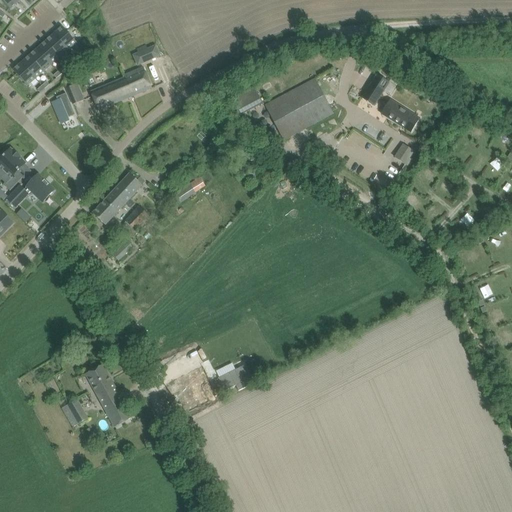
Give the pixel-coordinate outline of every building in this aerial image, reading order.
[(1,0),(10,9),(19,2),(17,0),(1,0)] [(63,27),(54,34),(68,50),(76,42),(63,27)] [(54,34),(46,41),(60,57),(68,50),(54,34)] [(46,41),(38,49),(52,64),(60,57),(46,41)] [(155,45),(148,48),(147,45),(137,49),(143,64),(160,56),(155,45)] [(38,49),(30,56),(44,71),(52,64),(38,49)] [(30,56),(22,63),(35,79),(44,71),(30,56)] [(22,63),(13,70),(27,86),(35,79),(22,63)] [(126,78),(133,96),(152,88),(148,79),(143,68),(125,75),(126,78)] [(330,96),(338,92),(330,72),(321,75),(330,96)] [(374,106),(389,83),(381,77),(377,75),(367,90),(362,99),(374,106)] [(133,96),(126,78),(91,92),(95,101),(99,110),(133,96)] [(315,79),(311,81),(266,105),(284,140),(333,114),(315,79)] [(66,88),(70,98),(73,105),(81,102),(74,85),(73,85),(66,88)] [(255,87),(254,88),(231,100),(240,116),(263,103),(255,87)] [(60,100),(53,103),(61,123),(69,120),(68,118),(75,115),(66,93),(59,97),(60,100)] [(390,100),(381,114),(411,133),(420,119),(390,100)] [(476,126),(472,134),(481,138),(484,129),(476,126)] [(246,145),(240,152),(247,157),(252,150),(246,145)] [(403,145),(395,158),(407,165),(410,160),(409,158),(414,151),(403,145)] [(3,154),(0,157),(0,166),(1,168),(11,177),(5,183),(4,185),(10,191),(23,177),(17,172),(25,164),(26,163),(20,158),(20,157),(13,150),(13,151),(11,149),(4,156),(3,154)] [(488,176),(492,181),(497,176),(492,172),(488,176)] [(113,191),(126,203),(142,185),(130,174),(113,191)] [(20,186),(7,199),(15,207),(32,191),(43,202),(54,191),(48,185),(49,185),(48,184),(48,185),(45,182),(45,181),(44,181),(38,175),(27,187),(24,190),(20,186)] [(278,181),(282,188),(291,184),(287,176),(278,181)] [(199,177),(172,194),(173,195),(170,197),(174,203),(177,201),(179,204),(196,193),(195,193),(205,186),(199,177)] [(105,225),(126,203),(113,191),(93,213),(105,225)] [(21,215),(39,232),(48,222),(31,205),(21,215)] [(134,237),(137,233),(136,232),(151,217),(139,206),(125,221),(126,222),(121,226),(134,237)] [(0,233),(4,229),(6,231),(14,223),(1,211),(0,212),(0,233)] [(503,238),(492,240),(494,249),(505,247),(503,238)] [(126,240),(119,247),(111,253),(118,261),(133,247),(126,240)] [(460,254),(466,263),(474,258),(469,249),(460,254)] [(494,320),(502,316),(498,308),(490,312),(494,320)] [(115,427),(123,423),(132,418),(103,365),(84,375),(115,427)] [(219,378),(218,378),(224,391),(236,386),(239,391),(249,386),(247,381),(252,378),(246,365),(235,370),(219,378)] [(198,372),(177,382),(181,391),(185,398),(190,409),(206,400),(201,390),(198,383),(202,381),(198,372)] [(220,398),(226,395),(219,381),(213,383),(220,398)] [(77,399),(62,408),(73,427),(88,419),(77,399)]
